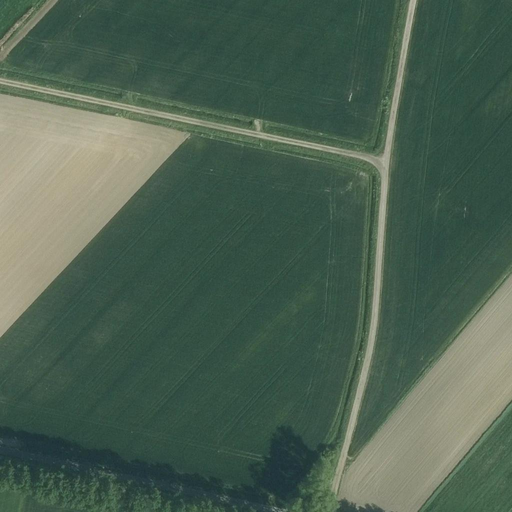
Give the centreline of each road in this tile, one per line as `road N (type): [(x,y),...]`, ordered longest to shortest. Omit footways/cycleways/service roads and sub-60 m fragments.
road 1 (track): [(414,0),(382,162),(0,79)]
road 2 (track): [(382,162),(370,336),(332,511)]
road 3 (unclassified): [(283,511),(0,449)]
